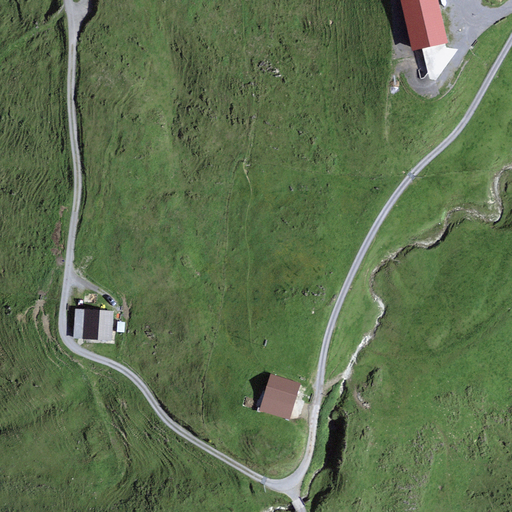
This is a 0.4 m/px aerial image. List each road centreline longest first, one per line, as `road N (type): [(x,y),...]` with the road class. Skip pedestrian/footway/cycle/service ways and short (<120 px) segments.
road 1 (track): [(72,16),(78,183),(62,323),(67,343),(129,374),(185,434),(271,484),(287,484)]
road 2 (track): [(511,40),(463,125),(406,181),(364,247),(328,335),(320,378)]
